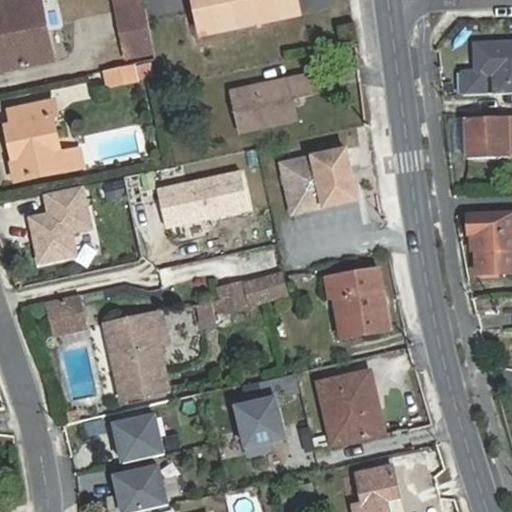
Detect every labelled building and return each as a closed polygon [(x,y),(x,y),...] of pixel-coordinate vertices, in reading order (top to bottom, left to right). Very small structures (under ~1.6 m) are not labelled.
[(0,37),(8,36),(15,69),(59,59),(45,0),(5,0),(0,1),(0,37)] [(119,0),(122,11),(148,5),(146,0),(119,0)] [(306,30),(300,5),(296,6),(295,0),(196,0),(207,50),(306,30)] [(155,42),(148,5),(122,11),(130,47),(155,42)] [(0,42),(6,71),(15,69),(8,36),(0,37),(0,42)] [(511,40),(473,41),(473,71),(460,71),(461,94),(511,93),(511,40)] [(134,63),(139,62),(158,57),(155,42),(130,47),(134,63)] [(134,63),(108,69),(112,85),(142,78),(139,62),(134,63)] [(236,96),(309,80),(308,75),(236,93),(236,96)] [(312,94),(309,80),(236,96),(244,130),(298,118),(294,98),(312,94)] [(14,127),(18,145),(63,135),(59,116),(63,115),(59,101),(15,110),(18,126),(14,127)] [(511,155),(511,116),(465,118),(467,157),(511,155)] [(63,135),(18,145),(26,179),(70,170),(63,135)] [(335,152),(285,163),(296,213),(346,202),(342,185),(355,182),(351,166),(339,168),(335,152)] [(243,170),(158,190),(167,231),(252,212),(243,170)] [(122,180),(103,184),(106,199),(125,196),(122,180)] [(85,185),(43,194),(47,213),(27,217),(37,266),(78,257),(73,234),(94,230),(85,185)] [(511,212),(470,215),(471,236),(477,236),(478,273),(511,272),(511,212)] [(393,328),(381,269),(325,280),(329,302),(336,301),(344,337),(393,328)] [(282,276),(247,283),(252,303),(287,295),(282,276)] [(242,285),(221,290),(225,312),(248,307),(242,285)] [(85,299),(56,306),(62,335),(91,329),(85,299)] [(168,344),(162,313),(106,325),(123,399),(168,389),(159,346),(168,344)] [(370,414),(382,411),(372,371),(318,383),(332,443),(375,433),(370,414)] [(276,396),(235,406),(249,458),(273,452),(271,442),(287,437),(276,396)] [(67,413),(69,423),(80,421),(78,411),(67,413)] [(386,431),(382,411),(370,414),(375,433),(386,431)] [(156,414),(114,424),(124,466),(166,456),(156,414)] [(158,462),(116,472),(125,511),(135,511),(168,505),(158,462)] [(354,503),(356,511),(389,511),(386,499),(399,496),(393,466),(359,474),(364,501),(354,503)] [(286,506),(315,500),(312,485),(283,491),(286,506)]
